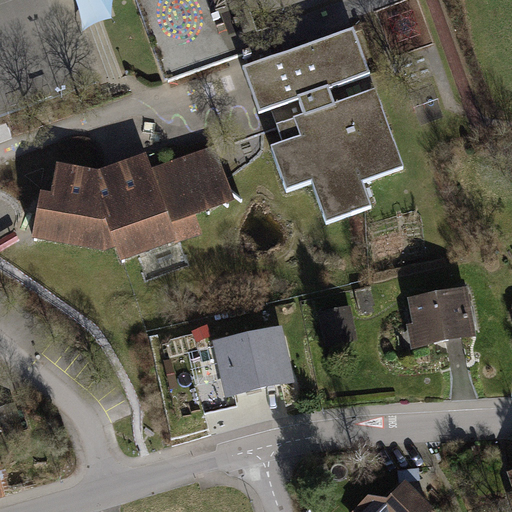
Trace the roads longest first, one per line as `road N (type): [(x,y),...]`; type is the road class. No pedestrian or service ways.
road 1 (residential): [(262,447),(370,428),(511,423)]
road 2 (residential): [(116,489),(86,417),(0,349)]
road 3 (residential): [(116,489),(262,447)]
